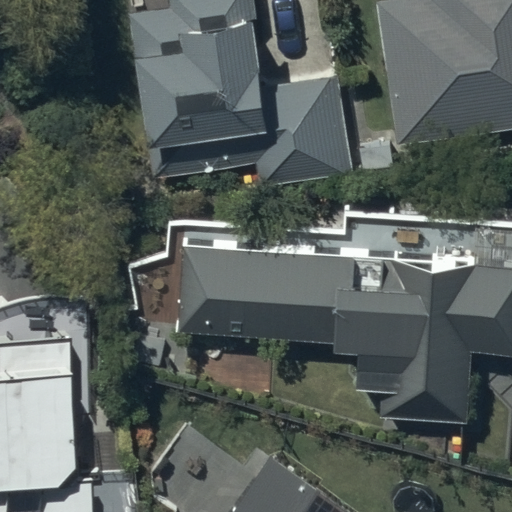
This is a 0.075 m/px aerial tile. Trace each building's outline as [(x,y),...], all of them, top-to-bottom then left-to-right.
[(353,169),(340,68),(265,78),(254,0),(145,0),(132,2),(149,125),(144,126),(150,168),(255,154),(258,182),(353,169)] [(511,0),(376,0),(395,138),(511,119),(511,0)] [(511,248),(183,227),(180,324),(281,328),(279,362),(294,363),(295,348),(358,350),(357,373),(385,374),(384,407),(467,410),(466,391),(483,391),(505,371),(507,341),(511,341),(511,248)] [(0,511),(93,511),(91,473),(77,474),(69,335),(0,339),(0,511)] [(361,511),(269,444),(219,511),(361,511)]
